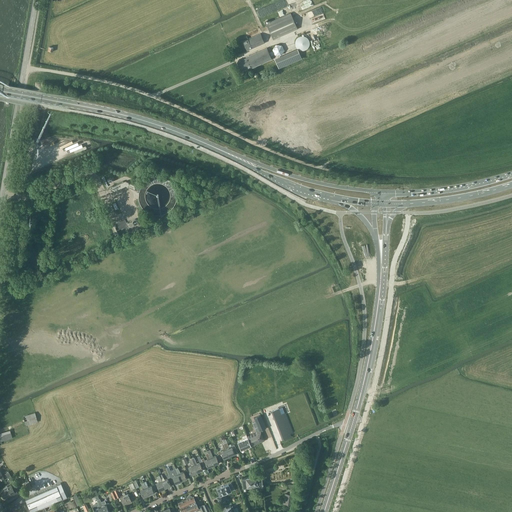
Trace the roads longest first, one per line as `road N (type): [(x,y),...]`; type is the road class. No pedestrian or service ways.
road 1 (primary): [(236,157),(113,113),(0,92)]
road 2 (tertiary): [(0,209),(35,0)]
road 3 (track): [(511,253),(343,291)]
road 4 (secondary): [(348,427),(380,263)]
road 5 (residential): [(202,483),(343,425)]
road 6 (primary): [(381,192),(327,186),(236,157)]
road 7 (primary): [(511,173),(437,191),(381,192)]
